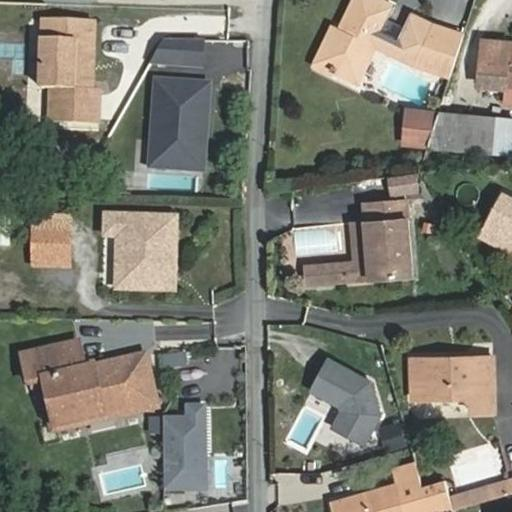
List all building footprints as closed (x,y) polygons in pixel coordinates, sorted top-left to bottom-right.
[(469,38),(425,25),(392,7),(378,0),(351,0),(337,26),(331,23),(311,60),(326,68),(328,64),(351,76),(370,42),(409,64),(456,78),(469,38)] [(91,61),(93,20),(43,18),(40,87),(50,88),(63,88),(62,122),(95,123),(97,89),(90,88),(91,70),(87,70),(87,61),(91,61)] [(159,41),(146,65),(196,67),(196,41),(159,41)] [(511,42),(480,41),(477,91),(505,92),(505,104),(511,104),(511,42)] [(203,88),(158,86),(153,169),(194,171),(195,145),(189,145),(190,130),(201,130),(203,88)] [(444,117),(406,114),(403,150),(433,153),(444,117)] [(433,153),(472,156),(474,119),(444,117),(433,153)] [(511,142),(511,121),(474,119),(472,156),(511,158),(511,142)] [(201,130),(190,130),(189,145),(195,145),(194,171),(198,172),(201,130)] [(395,177),(392,193),(419,197),(421,181),(395,177)] [(511,205),(499,199),(476,240),(511,259),(511,205)] [(419,289),(418,213),(400,213),(400,231),(367,232),(367,259),(377,258),(377,290),(419,289)] [(400,231),(400,213),(376,213),(376,231),(400,231)] [(162,219),(93,216),(93,236),(104,237),(102,289),(144,291),(147,239),(162,239),(162,219)] [(60,230),(25,230),(25,280),(60,280),(60,230)] [(377,290),(377,258),(367,259),(367,232),(362,232),(363,272),(313,273),(313,277),(353,276),(353,290),(377,290)] [(162,239),(147,239),(144,291),(159,291),(162,239)] [(353,276),(313,277),(313,291),(353,290),(353,276)] [(32,379),(45,425),(143,401),(131,355),(73,370),(66,344),(11,358),(17,382),(32,379)] [(343,390),(312,370),(293,401),(321,418),(322,423),(310,442),(338,460),(359,427),(352,395),(345,397),(343,390)] [(476,380),(395,377),(394,418),(445,420),(452,426),(452,434),(474,435),(476,380)] [(146,410),(144,481),(185,483),(188,399),(171,399),(170,411),(146,410)] [(390,452),(410,445),(402,420),(382,427),(390,452)] [(390,470),(368,475),(373,494),(377,511),(423,511),(423,510),(420,498),(397,503),(390,470)] [(511,488),(423,510),(423,511),(491,511),(511,507),(511,488)] [(377,511),(373,494),(302,511),(377,511)]
